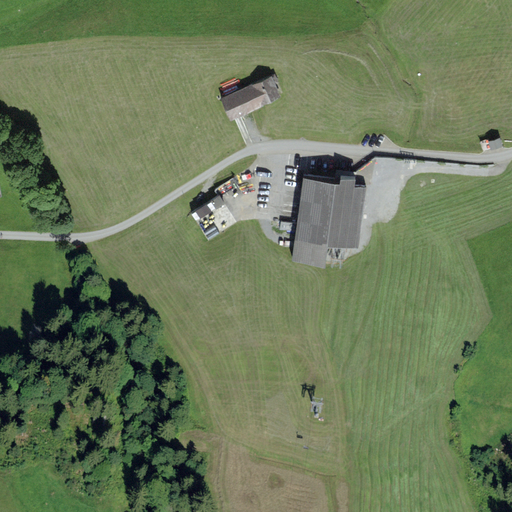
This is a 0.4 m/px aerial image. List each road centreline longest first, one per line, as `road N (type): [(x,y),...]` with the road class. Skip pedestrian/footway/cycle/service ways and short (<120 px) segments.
road 1 (unclassified): [(0,235),(92,236),(259,147),(511,154)]
road 2 (track): [(503,156),(498,171),(421,167),(396,176),(382,201)]
